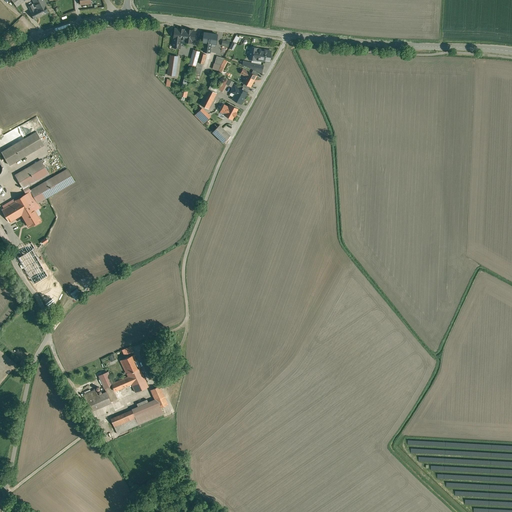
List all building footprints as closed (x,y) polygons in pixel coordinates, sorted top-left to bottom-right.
[(38,8),(35,9),(32,4),(29,6),(31,11),(35,19),(49,12),(45,5),(45,4),(38,8)] [(184,29),(179,28),(179,29),(175,28),(173,47),(180,48),(181,39),(186,40),(185,41),(191,42),(192,40),(194,41),(195,31),(192,31),(192,30),(187,29),(187,30),(184,29)] [(218,34),(204,32),(203,41),(205,42),(205,44),(210,45),(210,43),(217,43),(218,34)] [(271,50),(258,48),(256,48),(256,47),(253,47),(251,47),(249,58),(266,61),(266,59),(270,59),(271,50)] [(206,54),(201,53),(198,62),(204,64),(206,54)] [(178,56),(171,55),(168,74),(175,75),(178,56)] [(225,58),(217,56),(215,63),(221,65),(225,58)] [(264,65),(247,61),(246,66),(243,64),(243,65),(254,69),(259,71),(262,73),(264,65)] [(204,64),(198,62),(195,73),(201,75),(204,64)] [(252,73),(249,72),(244,69),(241,73),(247,76),(243,82),(251,86),(256,76),(252,73)] [(232,87),(234,81),(224,77),(219,89),(224,91),(226,85),(232,87)] [(242,90),(235,86),(231,92),(235,94),(233,99),(242,103),(245,97),(244,97),(247,93),(247,92),(242,90)] [(209,89),(201,104),(209,109),(217,93),(209,89)] [(225,103),(220,101),(216,108),(226,113),(230,106),(225,103)] [(239,108),(231,103),(230,106),(226,113),(234,118),(239,108)] [(218,113),(211,110),(207,118),(213,122),(218,113)] [(221,116),(218,113),(213,122),(217,124),(221,116)] [(231,135),(220,125),(213,132),(224,143),(231,135)] [(37,131),(2,152),(10,165),(27,155),(45,144),(37,131)] [(41,160),(16,175),(23,188),(28,185),(49,173),(41,160)] [(32,191),(30,192),(36,202),(73,182),(67,171),(32,191)] [(28,185),(23,188),(26,194),(30,192),(32,191),(28,185)] [(34,210),(39,207),(36,202),(30,192),(26,194),(15,200),(15,201),(2,209),(10,222),(24,214),(25,216),(23,217),(29,226),(40,219),(34,210)] [(10,242),(0,224),(0,244),(2,247),(10,242)] [(17,248),(20,253),(24,250),(27,248),(24,244),(17,248)] [(31,259),(24,250),(20,253),(15,257),(22,266),(25,270),(33,263),(30,259),(31,259)] [(76,300),(81,296),(76,289),(71,293),(76,300)] [(130,346),(122,350),(125,355),(132,352),(130,346)] [(134,355),(121,360),(127,373),(138,368),(134,361),(137,360),(134,355)] [(138,368),(127,373),(128,376),(132,384),(136,392),(149,386),(140,367),(138,368)] [(128,376),(113,383),(108,372),(99,376),(106,391),(111,402),(122,398),(119,389),(132,384),(128,376)] [(160,385),(153,389),(157,399),(164,396),(160,385)] [(98,395),(96,389),(84,394),(91,411),(100,407),(111,402),(106,391),(98,395)] [(147,399),(137,404),(139,407),(132,409),(133,412),(139,424),(164,414),(161,407),(168,404),(164,396),(157,399),(149,402),(147,399)] [(133,412),(112,421),(115,427),(118,433),(139,424),(133,412)]
